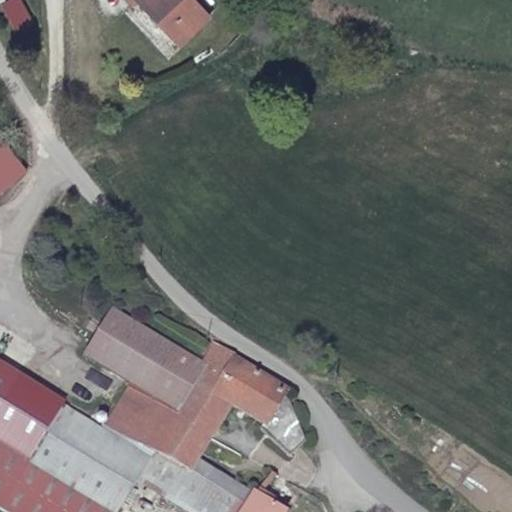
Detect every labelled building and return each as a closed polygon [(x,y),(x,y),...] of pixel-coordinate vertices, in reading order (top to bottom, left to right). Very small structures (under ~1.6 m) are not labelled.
[(193,20),(204,8),(195,0),(139,0),(165,26),(179,8),(193,20)] [(31,26),(17,1),(1,9),(16,36),(31,26)] [(176,37),(193,20),(179,8),(165,26),(176,37)] [(31,181),(0,146),(0,208),(1,210),(31,181)] [(89,355),(148,395),(176,412),(206,366),(120,309),(89,355)] [(235,359),(217,348),(206,366),(176,412),(148,395),(123,436),(152,453),(188,471),(208,483),(226,494),(214,511),(249,511),(257,502),(213,475),(214,471),(198,462),(231,410),(262,426),(259,433),(289,463),(306,441),(284,393),(235,363),(235,359)] [(0,415),(26,374),(0,357),(0,415)] [(0,416),(0,428),(121,506),(138,476),(150,458),(123,436),(26,374),(0,416)] [(116,511),(121,506),(0,428),(0,501),(17,511),(116,511)] [(123,436),(150,458),(151,456),(152,453),(123,436)] [(150,458),(138,476),(173,497),(188,471),(152,453),(151,456),(150,458)] [(198,511),(214,511),(226,494),(208,483),(188,471),(173,497),(198,511)] [(249,511),(271,511),(257,502),(249,511)]
